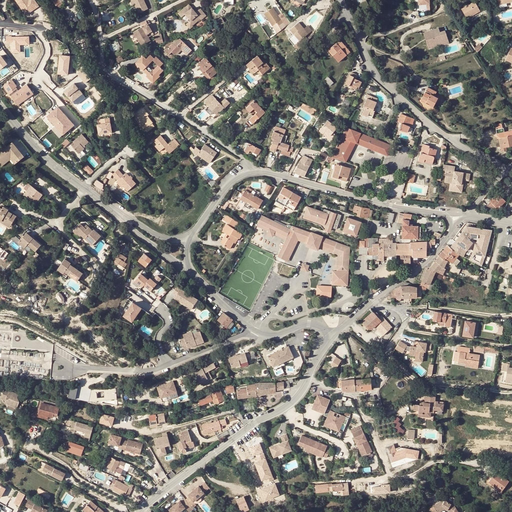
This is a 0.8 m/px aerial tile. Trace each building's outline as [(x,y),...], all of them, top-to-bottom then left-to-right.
[(16,0),(26,15),(36,10),(37,12),(41,10),(35,0),(32,3),(30,0),(16,0)] [(133,0),(135,4),(139,13),(149,9),(144,0),(133,0)] [(475,2),(462,9),(467,18),(480,11),(475,2)] [(186,14),(191,20),(191,23),(193,25),(198,21),(200,19),(201,20),(206,16),(200,9),(196,12),(195,11),(192,8),(187,7),(179,13),(182,17),(186,14)] [(272,9),(263,15),(269,22),(272,27),(276,24),(281,30),(285,26),(281,21),(277,16),(272,9)] [(26,15),(28,18),(37,12),(36,10),(26,15)] [(281,21),(285,26),(288,24),(281,14),(277,16),(281,21)] [(272,27),(269,22),(267,24),(272,32),(272,35),(273,36),(281,30),(276,24),(272,27)] [(290,30),(294,34),(300,41),(305,37),(308,35),(299,23),(290,30)] [(147,24),(142,27),(145,33),(151,29),(147,24)] [(133,31),(136,36),(141,45),(150,40),(148,37),(145,33),(142,27),(133,31)] [(439,27),(426,31),(428,36),(429,36),(430,38),(426,41),(428,48),(439,44),(439,43),(448,40),(445,30),(440,32),(439,27)] [(235,34),(238,37),(244,31),(241,28),(235,34)] [(300,41),(294,34),(288,39),(297,51),(308,41),(305,37),(300,41)] [(6,36),(6,43),(12,43),(12,53),(21,53),(20,45),(30,44),(29,35),(6,36)] [(164,44),(162,36),(155,37),(156,45),(163,44),(164,44)] [(176,47),(182,41),(179,37),(173,44),(176,47)] [(340,40),(337,43),(347,55),(350,53),(340,40)] [(181,48),(188,54),(192,50),(182,41),(176,47),(173,44),(172,43),(171,45),(169,48),(167,47),(164,50),(169,55),(172,52),(175,55),(176,54),(181,48)] [(333,55),(339,62),(347,55),(337,43),(329,50),(333,55)] [(58,54),(58,74),(69,74),(69,55),(58,54)] [(143,56),(136,63),(143,70),(144,69),(146,71),(145,72),(147,74),(146,76),(152,82),(153,83),(155,81),(160,75),(159,74),(163,70),(160,67),(163,63),(156,56),(154,58),(150,55),(146,59),(143,56)] [(262,64),(263,63),(257,56),(246,64),(250,69),(251,68),(255,73),(256,72),(259,70),(262,75),(270,69),(266,64),(265,65),(263,66),(262,64)] [(206,76),(209,79),(214,75),(213,75),(217,71),(206,58),(205,59),(204,59),(198,64),(200,67),(199,68),(206,76)] [(84,69),(78,74),(85,83),(91,78),(84,69)] [(274,75),(277,79),(283,73),(280,69),(274,75)] [(361,82),(356,79),(353,78),(355,75),(355,74),(352,72),(351,74),(350,75),(345,84),(349,86),(350,84),(359,87),(361,82)] [(324,80),(330,86),(333,83),(328,76),(324,80)] [(3,85),(18,105),(33,93),(26,84),(18,90),(15,87),(16,86),(11,79),(3,85)] [(152,82),(149,85),(153,89),(158,84),(155,81),(153,83),(152,82)] [(64,92),(72,102),(77,98),(74,95),(72,93),(78,88),(74,83),(64,92)] [(427,100),(426,103),(433,107),(438,98),(431,94),(431,93),(426,90),(422,98),(427,100)] [(367,98),(364,107),(365,107),(363,114),(372,118),(375,111),(373,110),(377,102),(376,102),(371,100),(372,96),(367,94),(365,98),(367,98)] [(219,111),(220,112),(224,107),(212,96),(205,103),(217,114),(219,111)] [(345,99),(342,106),(347,109),(350,102),(345,99)] [(257,112),(249,120),(253,124),(265,112),(254,100),(252,103),(246,108),(250,112),(253,109),(257,112)] [(317,110),(303,104),(301,108),(311,114),(312,114),(313,115),(315,112),(316,113),(317,110)] [(74,126),(58,108),(47,118),(64,136),(74,126)] [(153,123),(147,116),(142,109),(134,115),(144,129),(143,130),(146,133),(154,127),(152,123),(153,123)] [(401,123),(409,125),(412,118),(401,114),(398,121),(401,123)] [(97,124),(99,133),(112,131),(109,117),(100,119),(101,123),(97,124)] [(326,131),(331,135),(337,128),(333,125),(328,121),(319,131),(323,134),(326,131)] [(411,126),(409,125),(401,123),(399,130),(408,132),(411,126)] [(279,142),(285,144),(287,136),(284,135),(286,130),(276,126),(271,138),(274,139),(270,150),(276,151),(279,142)] [(347,128),(336,159),(348,164),(356,143),(388,156),(392,145),(347,128)] [(511,130),(504,132),(498,133),(497,134),(499,142),(500,142),(501,148),(506,147),(511,146),(511,130)] [(83,146),(85,145),(89,141),(82,133),(73,141),(75,143),(72,146),(79,153),(84,148),(83,146)] [(155,146),(160,151),(165,147),(170,152),(177,147),(172,141),(168,143),(160,135),(154,140),(157,144),(155,146)] [(67,140),(62,145),(64,148),(70,143),(67,140)] [(260,150),(257,148),(250,144),(246,142),(242,149),(248,153),(250,151),(257,155),(260,150)] [(289,145),(285,144),(279,142),(276,151),(281,153),(282,150),(287,152),(289,145)] [(0,163),(11,155),(16,161),(22,157),(10,144),(7,147),(4,149),(0,152),(0,163)] [(205,144),(202,149),(204,150),(200,156),(204,159),(206,157),(211,161),(217,153),(205,144)] [(424,144),(419,160),(424,162),(424,161),(425,159),(433,161),(437,149),(429,147),(429,145),(424,144)] [(13,164),(16,161),(11,155),(0,163),(0,166),(9,159),(13,164)] [(303,157),(301,161),(309,165),(312,159),(306,157),(303,157)] [(301,174),(305,176),(310,166),(300,162),(299,163),(295,173),(301,175),(301,174)] [(339,175),(347,178),(350,168),(337,164),(333,177),(338,178),(339,175)] [(83,169),(89,175),(93,171),(86,165),(83,169)] [(129,177),(130,176),(127,172),(124,175),(119,169),(113,174),(119,180),(124,186),(126,188),(129,190),(137,183),(133,178),(132,179),(129,177)] [(443,188),(448,189),(451,189),(450,193),(459,194),(461,184),(468,185),(469,180),(460,178),(460,179),(457,179),(457,180),(450,179),(451,172),(442,171),(441,177),(440,181),(444,182),(443,188)] [(416,175),(409,173),(407,179),(406,181),(413,183),(416,175)] [(93,184),(101,189),(105,184),(97,179),(93,184)] [(451,189),(448,189),(447,196),(460,198),(462,186),(468,187),(468,185),(461,184),(459,194),(450,193),(451,189)] [(35,199),(37,200),(38,201),(43,195),(31,186),(30,188),(27,192),(23,196),(29,200),(28,201),(32,204),(35,199)] [(283,187),(276,200),(293,210),(301,197),(293,193),(283,187)] [(246,202),(247,201),(251,194),(251,193),(246,190),(240,198),(246,202)] [(251,204),(250,204),(258,209),(263,200),(259,198),(251,194),(247,201),(251,204)] [(505,201),(505,200),(503,199),(498,194),(487,206),(496,210),(497,208),(498,209),(505,201)] [(293,210),(276,200),(275,202),(284,207),(293,211),(293,210)] [(307,206),(303,218),(327,227),(332,228),(336,230),(340,215),(323,209),(322,211),(307,206)] [(357,216),(368,218),(369,210),(369,209),(355,206),(354,211),(358,212),(357,216)] [(9,219),(13,222),(16,217),(7,212),(8,211),(4,208),(2,210),(0,209),(0,222),(0,223),(2,220),(6,223),(9,219)] [(403,216),(399,214),(397,222),(402,223),(402,238),(410,238),(417,238),(417,226),(408,226),(408,220),(410,220),(411,215),(404,214),(403,216)] [(223,220),(232,225),(235,220),(227,215),(223,220)] [(262,215),(258,222),(286,237),(292,226),(288,225),(286,225),(285,227),(274,221),(262,215)] [(361,221),(347,217),(343,230),(347,231),(349,233),(349,232),(351,232),(351,234),(354,233),(357,234),(361,221)] [(2,220),(0,223),(9,228),(13,222),(9,219),(6,223),(2,220)] [(258,222),(257,224),(268,230),(267,233),(272,235),(274,233),(285,239),(286,237),(258,222)] [(94,230),(90,227),(88,229),(85,228),(81,225),(75,233),(82,238),(84,236),(95,245),(103,234),(95,229),(94,230)] [(223,231),(227,234),(231,227),(227,225),(223,231)] [(285,239),(277,256),(285,260),(296,238),(293,237),(295,233),(299,234),(302,229),(292,226),(286,237),(285,239)] [(231,227),(227,234),(230,236),(229,237),(227,236),(224,241),(226,242),(224,246),(229,249),(234,242),(232,241),(235,236),(237,237),(239,238),(242,234),(231,227)] [(455,242),(450,247),(457,253),(459,254),(463,256),(466,251),(465,250),(467,248),(473,250),(472,253),(469,259),(482,266),(486,256),(492,231),(467,227),(461,234),(459,232),(457,234),(460,236),(455,242)] [(296,238),(285,260),(287,261),(298,240),(307,243),(311,232),(302,229),(299,234),(295,233),(293,237),(296,238)] [(340,266),(337,265),(336,271),(347,272),(349,247),(322,237),(322,236),(312,232),(311,232),(307,243),(318,247),(319,245),(331,249),(334,250),(335,248),(340,250),(341,251),(341,252),(340,263),(340,266)] [(31,247),(39,253),(44,246),(29,234),(26,237),(25,239),(21,244),(29,250),(31,247)] [(412,248),(412,255),(412,257),(427,256),(426,251),(426,249),(426,248),(426,242),(410,243),(410,244),(410,248),(412,248)] [(396,255),(400,255),(410,255),(412,255),(412,248),(410,248),(410,244),(396,244),(396,255)] [(319,245),(318,247),(333,253),(334,250),(331,249),(319,245)] [(442,252),(439,256),(441,256),(450,261),(457,265),(460,260),(457,257),(459,254),(457,253),(450,247),(448,245),(443,251),(442,250),(440,252),(442,252)] [(0,258),(4,261),(9,250),(0,246),(0,258)] [(36,256),(39,253),(31,247),(29,250),(36,256)] [(335,248),(334,250),(333,253),(333,254),(338,255),(337,265),(340,266),(340,263),(341,252),(341,251),(340,250),(335,248)] [(138,255),(136,258),(146,267),(152,259),(145,253),(141,257),(138,255)] [(410,263),(410,255),(400,255),(401,265),(404,264),(406,263),(408,263),(410,263)] [(117,262),(122,266),(124,267),(127,263),(125,261),(118,257),(118,256),(116,259),(114,263),(116,264),(117,262)] [(435,262),(429,269),(432,270),(436,271),(438,272),(443,267),(442,266),(444,259),(439,256),(435,262)] [(62,270),(68,273),(71,275),(71,276),(81,282),(86,273),(77,268),(73,266),(73,264),(67,260),(62,270)] [(304,270),(307,271),(308,268),(309,265),(303,263),(302,266),(301,269),(304,270)] [(431,282),(433,277),(435,273),(436,271),(432,270),(429,269),(427,268),(424,278),(421,285),(427,288),(428,289),(433,291),(436,284),(433,283),(431,282)] [(336,271),(332,271),(331,285),(346,286),(347,281),(347,272),(336,271)] [(141,273),(136,281),(144,287),(145,285),(152,290),(162,277),(158,274),(154,280),(151,277),(149,279),(141,273)] [(180,284),(176,290),(179,292),(177,295),(193,308),(200,300),(180,284)] [(331,298),(331,287),(317,286),(316,297),(331,298)] [(396,298),(402,297),(402,286),(397,287),(395,289),(391,291),(392,294),(390,295),(390,296),(388,296),(389,299),(396,298)] [(402,297),(410,297),(410,286),(402,286),(402,297)] [(419,288),(410,286),(410,297),(411,297),(418,297),(421,298),(422,296),(423,290),(419,288)] [(61,303),(65,300),(60,292),(56,295),(61,303)] [(134,301),(124,314),(132,320),(141,307),(134,301)] [(369,329),(371,329),(375,326),(384,318),(382,316),(381,317),(377,312),(375,313),(371,309),(370,309),(372,312),(363,320),(363,323),(369,329)] [(457,315),(431,310),(431,312),(432,312),(432,315),(433,315),(433,320),(440,322),(440,324),(450,326),(452,318),(458,319),(459,315),(457,315)] [(227,327),(233,319),(224,312),(218,320),(220,322),(227,327)] [(392,327),(384,318),(375,326),(378,329),(375,332),(380,338),(392,327)] [(476,322),(465,321),(462,335),(473,337),(476,322)] [(227,327),(220,322),(219,324),(224,328),(224,329),(226,331),(228,328),(227,327)] [(195,341),(196,344),(203,341),(200,331),(196,332),(192,334),(191,331),(182,335),(183,338),(184,340),(181,341),(184,349),(187,347),(186,345),(195,341)] [(433,344),(420,342),(419,347),(413,346),(412,346),(412,347),(409,346),(409,345),(403,341),(398,348),(405,353),(406,350),(411,351),(412,352),(418,353),(418,355),(417,357),(425,358),(426,351),(427,351),(428,348),(432,349),(433,344)] [(267,355),(271,363),(277,361),(278,363),(282,361),(292,356),(288,346),(267,355)] [(466,363),(466,365),(478,367),(480,355),(469,353),(470,348),(458,346),(458,351),(460,352),(458,361),(466,363)] [(460,352),(458,351),(456,363),(466,365),(466,363),(458,361),(460,352)] [(245,352),(228,358),(231,367),(240,364),(241,366),(249,364),(245,352)] [(336,356),(331,364),(337,368),(342,360),(336,356)] [(277,361),(271,363),(273,369),(284,364),(282,361),(278,363),(277,361)] [(194,371),(194,372),(214,364),(213,362),(202,368),(201,367),(194,371)] [(380,362),(375,368),(380,373),(385,367),(380,362)] [(503,362),(502,371),(507,371),(506,379),(511,379),(511,367),(508,367),(508,363),(503,362)] [(206,378),(206,379),(207,379),(207,380),(211,378),(209,373),(206,374),(205,372),(207,371),(215,366),(214,364),(194,372),(196,376),(193,378),(196,382),(199,381),(206,378)] [(288,380),(277,382),(277,390),(284,389),(284,388),(290,387),(290,383),(294,382),(293,378),(288,380)] [(371,378),(361,380),(361,383),(361,390),(372,389),(371,378)] [(355,379),(341,380),(341,381),(338,382),(338,388),(342,388),(342,390),(346,390),(346,391),(356,390),(355,380),(355,379)] [(172,381),(156,387),(161,401),(177,396),(172,381)] [(254,395),(258,395),(262,394),(276,392),(276,381),(273,381),(263,382),(256,383),(247,385),(247,387),(237,389),(238,398),(254,395)] [(233,383),(227,385),(228,393),(236,391),(235,383),(233,383)] [(94,389),(73,387),(72,397),(93,399),(94,389)] [(119,387),(113,388),(115,395),(107,396),(107,391),(100,392),(101,398),(93,399),(93,401),(120,397),(119,387)] [(113,388),(94,389),(93,399),(101,398),(100,392),(107,391),(107,396),(115,395),(113,388)] [(6,400),(9,405),(18,408),(20,401),(18,397),(19,395),(5,390),(2,399),(6,400)] [(205,398),(198,400),(200,405),(212,400),(214,404),(225,400),(221,390),(210,394),(210,395),(205,397),(205,398)] [(423,403),(420,403),(420,404),(415,404),(414,410),(419,410),(423,411),(422,416),(430,417),(431,412),(434,412),(434,410),(443,411),(443,404),(438,404),(438,402),(435,401),(435,397),(426,396),(425,401),(425,402),(423,402),(423,403)] [(317,397),(312,408),(324,413),(326,408),(330,400),(323,397),(319,398),(317,397)] [(43,399),(42,401),(42,403),(57,407),(58,404),(43,399)] [(54,415),(57,415),(59,408),(57,407),(42,403),(39,412),(39,413),(49,415),(49,414),(54,415)] [(326,408),(324,413),(324,415),(327,417),(324,424),(326,424),(327,426),(331,428),(336,430),(338,429),(339,430),(342,423),(346,425),(349,418),(326,408)] [(56,421),(57,415),(54,415),(49,414),(49,415),(39,413),(39,412),(37,411),(35,411),(34,415),(56,421)] [(99,422),(112,426),(114,417),(101,413),(99,422)] [(164,413),(149,416),(151,425),(151,427),(158,426),(158,424),(166,423),(164,413)] [(202,426),(204,434),(224,428),(223,425),(228,424),(226,418),(202,426)] [(93,427),(73,420),(70,427),(85,432),(90,434),(93,427)] [(361,425),(351,430),(352,433),(362,429),(361,425)] [(362,429),(352,433),(357,443),(360,442),(365,454),(372,451),(362,429)] [(182,441),(180,442),(181,445),(182,449),(183,450),(183,451),(183,452),(185,452),(186,451),(186,450),(186,449),(195,446),(193,441),(192,441),(188,430),(179,433),(182,441)] [(120,436),(112,433),(109,442),(120,445),(119,447),(139,453),(139,452),(141,453),(144,444),(129,440),(129,441),(121,439),(122,438),(119,438),(120,436)] [(278,453),(277,452),(281,450),(282,453),(291,449),(288,440),(289,440),(286,434),(281,436),(283,442),(270,447),(273,455),(278,453)] [(155,439),(158,453),(166,451),(165,446),(170,444),(168,435),(162,437),(155,439)] [(315,440),(301,435),(298,444),(308,448),(311,449),(315,440)] [(53,443),(48,440),(45,446),(51,449),(53,443)] [(327,446),(315,440),(311,449),(310,452),(315,454),(316,451),(324,455),(323,456),(327,457),(330,451),(326,449),(327,446)] [(68,447),(83,452),(85,447),(70,442),(68,447)] [(357,443),(363,455),(365,454),(360,442),(357,443)] [(265,480),(266,483),(274,480),(260,443),(251,447),(254,454),(257,453),(258,457),(257,457),(258,460),(254,462),(262,481),(265,480)] [(393,445),(386,448),(391,463),(406,458),(418,460),(419,451),(399,447),(396,448),(393,445)] [(83,452),(68,447),(67,450),(82,456),(83,452)] [(116,459),(112,458),(108,467),(116,471),(117,471),(121,473),(123,469),(120,467),(120,465),(119,464),(121,461),(116,459)] [(46,464),(43,469),(63,479),(66,473),(46,464)] [(504,478),(496,471),(492,476),(489,474),(486,479),(502,491),(509,481),(505,477),(504,478)] [(113,488),(125,495),(125,494),(129,486),(115,479),(111,485),(114,486),(113,488)] [(501,492),(502,491),(486,479),(485,481),(489,484),(501,492)] [(202,482),(199,485),(204,490),(207,487),(202,482)] [(333,491),(338,490),(343,490),(343,492),(348,492),(347,482),(332,484),(332,483),(315,485),(316,493),(329,492),(328,489),(333,489),(333,491)] [(276,483),(261,488),(265,500),(281,495),(276,483)] [(381,487),(373,488),(373,495),(391,494),(390,484),(381,485),(381,487)] [(181,500),(171,509),(173,511),(180,511),(187,506),(188,508),(192,505),(196,502),(195,500),(205,491),(204,490),(199,485),(189,494),(191,496),(187,499),(183,502),(181,500)] [(20,506),(25,494),(20,491),(14,503),(20,506)] [(249,509),(245,500),(244,497),(237,500),(242,511),(249,509)] [(35,503),(28,500),(25,506),(32,509),(35,503)] [(105,511),(91,500),(84,509),(87,511),(105,511)] [(433,507),(430,509),(431,511),(435,511),(436,511),(437,511),(444,509),(451,511),(458,511),(455,506),(444,500),(433,506),(433,507)] [(37,504),(35,503),(32,509),(31,511),(32,511),(46,511),(49,506),(48,505),(39,501),(37,504)]
